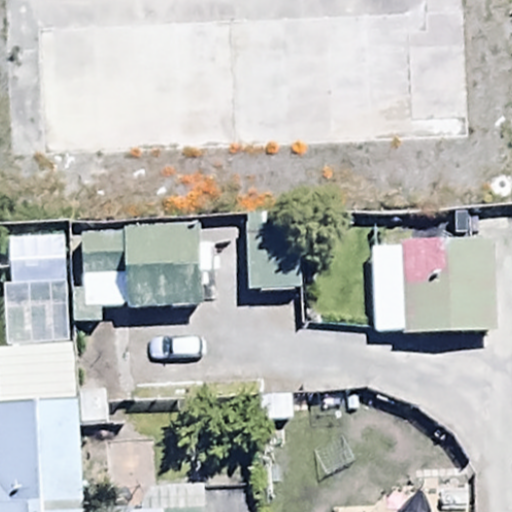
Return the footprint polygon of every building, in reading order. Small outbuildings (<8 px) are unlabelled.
[(26,27),(31,167),(465,151),(459,0),(282,0),(283,18),(26,27)] [(243,215),(243,296),(291,296),(291,215),(243,215)] [(204,229),(74,234),(77,316),(191,312),(190,283),(206,282),(204,229)] [(59,242),(3,244),(4,291),(60,290),(59,242)] [(488,246),(368,249),(370,338),(490,336),(488,246)] [(0,511),(75,511),(73,435),(101,434),(100,393),(72,394),(71,350),(0,352),(0,511)]
